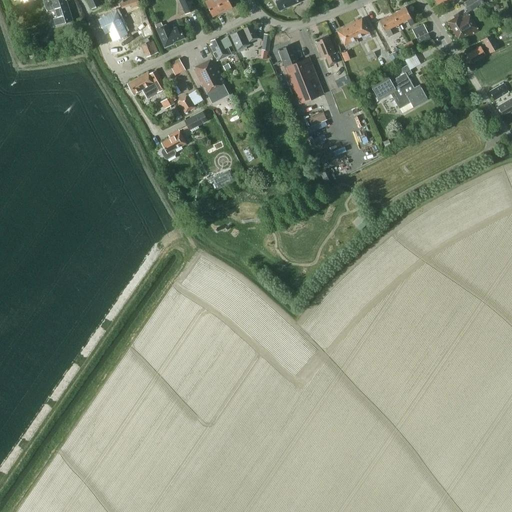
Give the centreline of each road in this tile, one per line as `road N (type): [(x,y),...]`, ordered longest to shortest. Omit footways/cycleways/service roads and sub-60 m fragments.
road 1 (residential): [(254,12),(121,75),(80,0)]
road 2 (residential): [(511,139),(422,0)]
road 3 (residential): [(254,12),(284,27),(369,0)]
